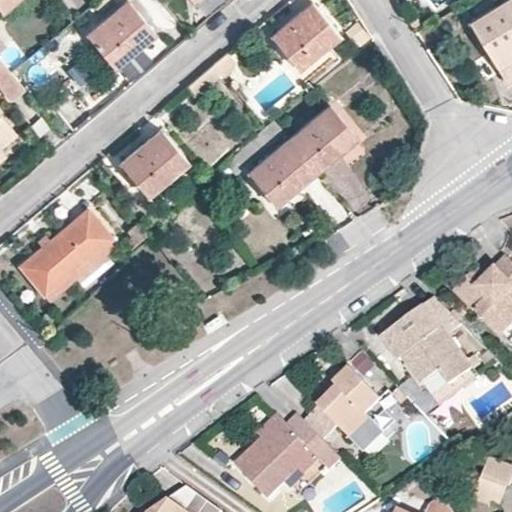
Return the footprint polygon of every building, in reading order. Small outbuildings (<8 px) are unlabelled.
[(0,0),(0,8),(3,12),(17,0),(0,0)] [(156,33),(128,0),(127,0),(87,34),(115,67),(156,33)] [(112,0),(96,0),(92,4),(98,11),(112,0)] [(511,0),(504,0),(469,22),(494,62),(511,50),(511,0)] [(340,34),(312,1),(272,35),(299,68),(340,34)] [(511,62),(511,50),(494,62),(499,70),(511,62)] [(235,63),(227,53),(213,65),(221,74),(223,77),(234,67),(235,64),(235,63)] [(26,89),(0,58),(0,86),(12,100),(26,89)] [(221,74),(213,65),(186,87),(195,97),(221,74)] [(239,85),(233,79),(228,82),(235,90),(239,85)] [(358,137),(330,103),(289,137),(317,171),(358,137)] [(0,146),(17,133),(0,113),(0,158),(6,154),(0,146)] [(284,131),(274,119),(266,125),(226,163),(235,174),(284,131)] [(188,161),(161,128),(119,162),(147,195),(188,161)] [(317,171),(289,137),(248,172),(276,205),(317,171)] [(112,238),(88,209),(49,241),(44,246),(21,265),(45,294),(47,294),(108,241),(112,238)] [(49,241),(45,236),(40,240),(44,246),(49,241)] [(111,245),(108,241),(47,294),(50,298),(76,276),(85,285),(112,262),(103,252),(111,245)] [(498,264),(498,263),(488,273),(478,284),(469,276),(454,291),(476,312),(477,311),(504,337),(511,329),(511,259),(507,254),(498,264)] [(488,273),(479,265),(469,276),(478,284),(488,273)] [(459,321),(451,312),(436,297),(382,336),(400,361),(404,358),(407,363),(423,385),(442,371),(452,385),(477,367),(452,333),(463,325),(459,321)] [(468,314),(460,305),(451,312),(459,321),(468,314)] [(383,398),(351,366),(334,382),(338,385),(319,404),(356,442),(376,422),(368,413),(383,398)] [(344,459),(299,413),(288,423),(283,418),(265,436),(260,430),(258,432),(264,437),(236,464),(270,498),(288,480),(300,469),(310,480),(326,464),(332,470),(344,459)] [(283,418),(278,413),(260,430),(265,436),(283,418)] [(511,511),(511,464),(490,457),(475,498),(491,505),(492,501),(502,505),(503,503),(506,511),(511,511)] [(200,495),(187,486),(170,497),(189,510),(200,495)] [(222,511),(223,511),(200,495),(189,510),(170,497),(150,511),(149,511),(222,511)] [(454,511),(442,495),(431,503),(427,511),(405,511),(401,510),(400,511),(454,511)]
